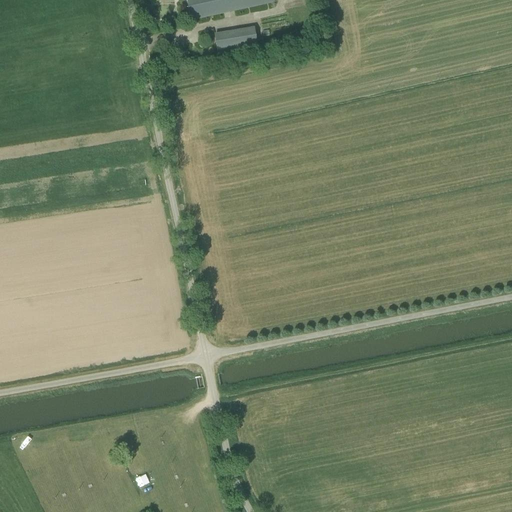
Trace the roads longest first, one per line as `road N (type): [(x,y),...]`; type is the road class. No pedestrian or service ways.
road 1 (unclassified): [(206,356),(131,0)]
road 2 (unclassified): [(206,356),(511,295)]
road 3 (unclassified): [(0,393),(206,356)]
road 4 (unclassified): [(250,511),(226,457),(206,356)]
